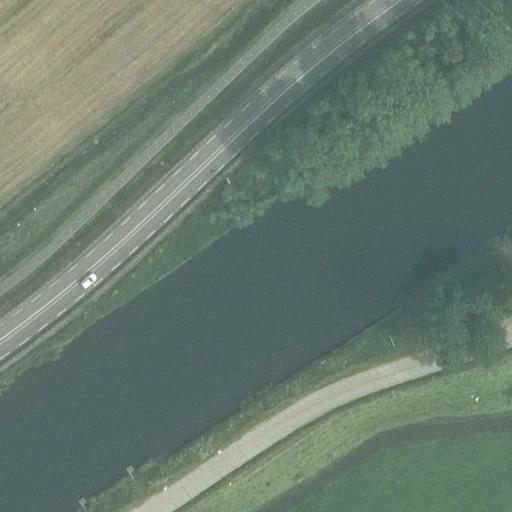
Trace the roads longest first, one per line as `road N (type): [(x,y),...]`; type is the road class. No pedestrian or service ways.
road 1 (secondary): [(0,339),(318,59),(398,0)]
road 2 (unclassified): [(155,511),(325,400),(511,337)]
